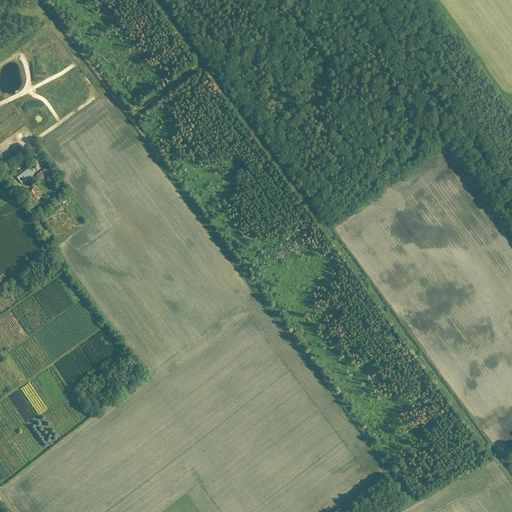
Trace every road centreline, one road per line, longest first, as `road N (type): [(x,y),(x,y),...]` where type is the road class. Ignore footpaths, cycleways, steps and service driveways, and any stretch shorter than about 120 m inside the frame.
road 1 (track): [(459,132),(336,69),(278,0)]
road 2 (track): [(366,0),(457,128)]
